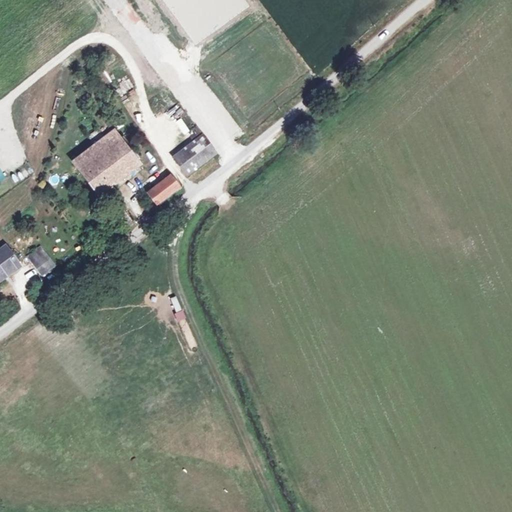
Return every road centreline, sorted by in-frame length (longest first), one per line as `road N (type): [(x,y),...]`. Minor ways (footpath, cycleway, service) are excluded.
road 1 (track): [(146,227),(421,0)]
road 2 (unclassified): [(0,334),(146,227)]
